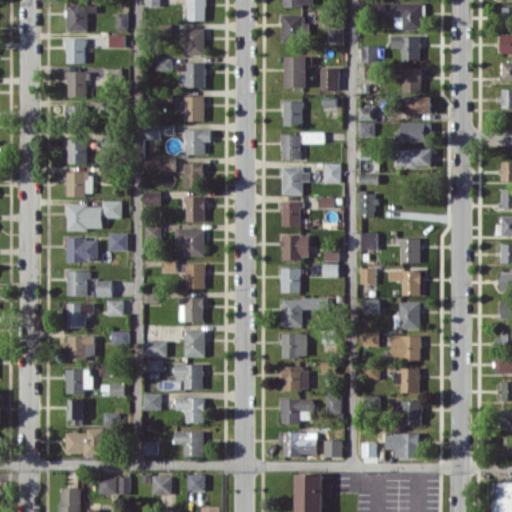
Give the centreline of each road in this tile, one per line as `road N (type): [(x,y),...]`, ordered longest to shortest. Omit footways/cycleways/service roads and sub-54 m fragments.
road 1 (residential): [(461,0),(460,511)]
road 2 (residential): [(245,0),(246,511)]
road 3 (residential): [(31,0),(31,511)]
